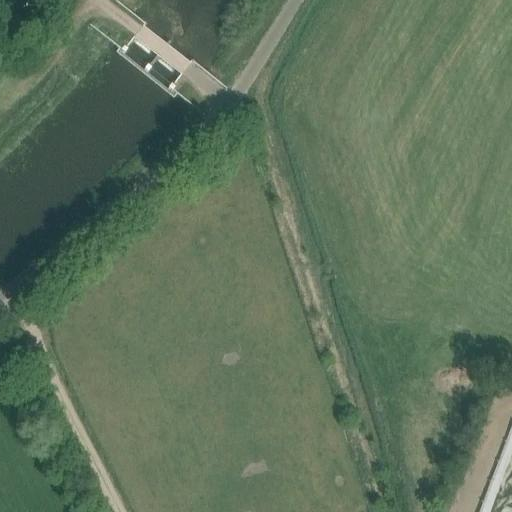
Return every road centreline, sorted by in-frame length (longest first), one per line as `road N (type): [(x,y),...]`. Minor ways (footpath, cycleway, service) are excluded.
road 1 (track): [(12,291),(119,511)]
road 2 (track): [(231,106),(98,0)]
